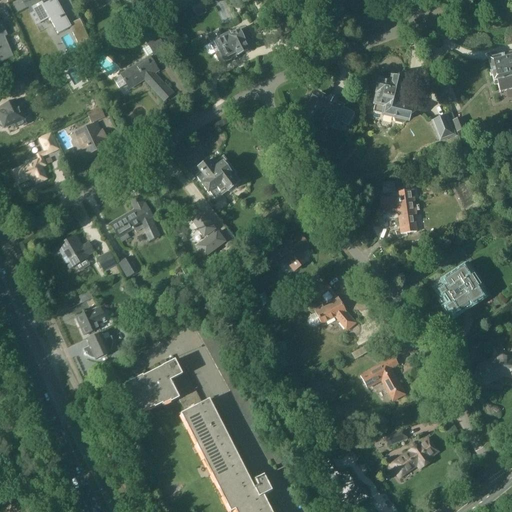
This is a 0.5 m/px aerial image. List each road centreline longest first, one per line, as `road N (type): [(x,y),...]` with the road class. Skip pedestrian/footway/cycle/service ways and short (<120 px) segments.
road 1 (residential): [(502,483),(400,305),(299,180),(262,86)]
road 2 (residential): [(29,226),(262,86)]
road 3 (primary): [(116,511),(41,366)]
road 4 (primary): [(41,366),(93,511)]
